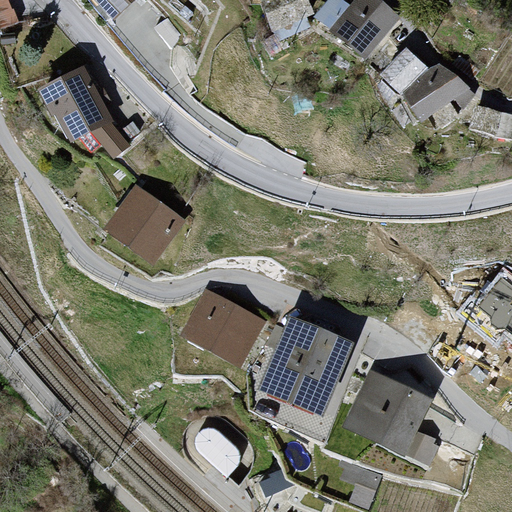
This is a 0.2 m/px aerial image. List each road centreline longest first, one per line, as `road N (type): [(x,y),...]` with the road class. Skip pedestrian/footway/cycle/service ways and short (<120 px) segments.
road 1 (residential): [(0,124),(80,252),(97,266),(154,291),(240,277),(368,324),(511,441)]
road 2 (tertiary): [(61,0),(177,127),(242,173),(281,189),(370,205),(428,208),(511,192)]
road 3 (residential): [(511,104),(487,98),(436,59),(398,15)]
